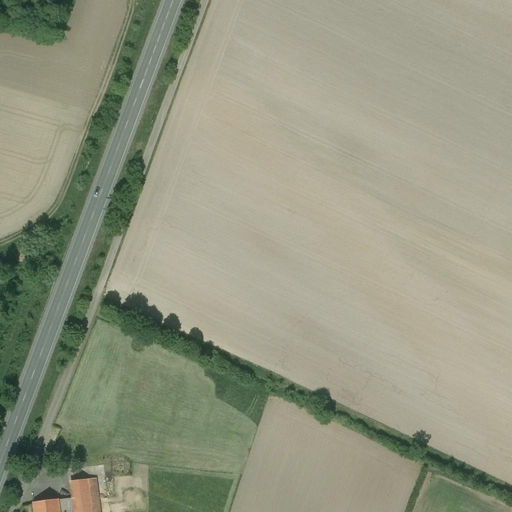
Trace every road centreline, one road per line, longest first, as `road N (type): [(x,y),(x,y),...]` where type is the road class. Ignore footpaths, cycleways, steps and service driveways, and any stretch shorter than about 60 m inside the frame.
road 1 (unclassified): [(13,511),(202,0)]
road 2 (secondary): [(173,0),(0,463)]
road 3 (track): [(134,0),(52,218),(0,244)]
